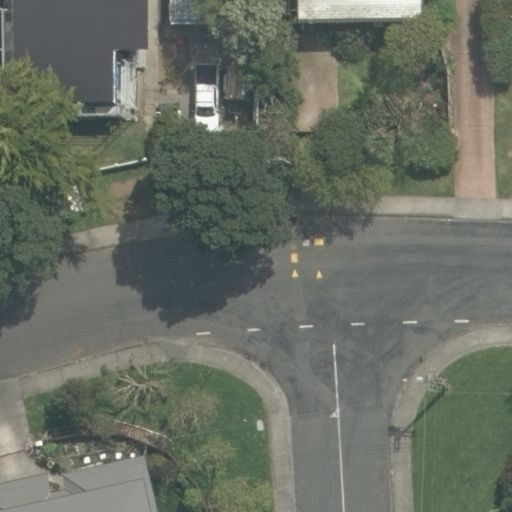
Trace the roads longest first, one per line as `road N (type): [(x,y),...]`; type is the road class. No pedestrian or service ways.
road 1 (residential): [(340,285),(179,306),(0,350)]
road 2 (residential): [(340,285),(347,511)]
road 3 (residential): [(511,280),(340,285)]
